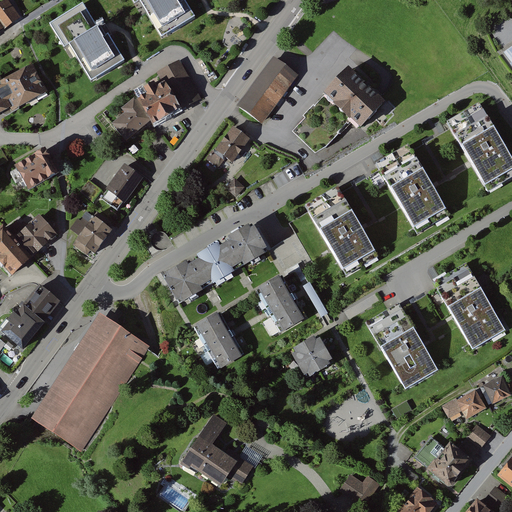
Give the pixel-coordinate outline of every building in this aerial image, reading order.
[(7,0),(6,0),(0,4),(0,29),(19,17),(7,0)] [(139,0),(141,2),(144,0),(167,36),(195,18),(183,0),(139,0)] [(88,6),(55,25),(73,56),(79,53),(98,86),(134,65),(112,28),(104,33),(88,6)] [(304,75),(278,57),(242,106),(267,125),(304,75)] [(156,95),(147,100),(162,125),(205,100),(183,61),(163,73),(170,85),(167,87),(164,82),(152,88),(156,95)] [(349,65),(324,93),(326,98),(360,126),(385,99),(349,65)] [(2,77),(0,77),(0,114),(2,118),(48,93),(33,66),(4,82),(2,77)] [(351,123),(326,98),(292,133),(314,155),(327,148),(351,123)] [(133,114),(120,125),(133,142),(158,122),(141,101),(130,110),(133,114)] [(511,180),(511,162),(479,105),(447,123),(488,194),(511,180)] [(249,140),(234,128),(214,153),(209,149),(201,160),(214,169),(223,157),(232,164),(249,140)] [(450,216),(409,145),(377,164),(418,235),(450,216)] [(0,165),(10,161),(3,148),(0,149),(0,165)] [(43,151),(13,169),(27,192),(57,174),(43,151)] [(130,171),(126,168),(109,191),(103,200),(117,210),(143,176),(132,168),(130,171)] [(246,188),(236,179),(227,190),(237,198),(246,188)] [(377,258),(336,187),(304,205),(345,277),(377,258)] [(107,228),(110,224),(98,214),(95,218),(87,213),(83,218),(91,224),(89,226),(79,218),(69,231),(80,238),(74,246),(87,255),(90,251),(94,254),(111,232),(107,228)] [(55,235),(39,218),(14,241),(30,258),(55,235)] [(187,261),(166,272),(180,300),(203,288),(202,286),(265,252),(271,262),(285,254),(292,267),(307,259),(295,236),(267,252),(254,229),(251,230),(249,226),(230,236),(233,241),(190,264),(187,261)] [(0,261),(12,274),(30,258),(14,241),(3,229),(0,231),(0,261)] [(173,241),(166,230),(151,239),(159,250),(173,241)] [(504,330),(466,265),(434,284),(472,349),(504,330)] [(279,277),(260,288),(284,330),(303,319),(279,277)] [(319,312),(322,311),(324,316),(327,314),(313,284),(307,287),(319,312)] [(11,324),(3,334),(23,350),(44,324),(42,323),(59,302),(41,287),(25,306),(23,304),(20,307),(23,309),(16,317),(14,315),(8,322),(11,324)] [(438,369),(399,304),(367,324),(406,389),(438,369)] [(217,314),(198,325),(221,366),(240,355),(217,314)] [(272,335),(281,330),(274,317),(265,322),(272,335)] [(146,350),(105,323),(69,378),(65,375),(37,419),(81,448),(146,350)] [(293,354),(305,373),(309,370),(311,374),(329,364),(327,361),(331,358),(319,339),(316,341),(314,338),(296,349),(298,352),(293,354)] [(502,378),(481,389),(489,405),(492,404),(493,404),(510,396),(502,378)] [(456,399),(443,407),(449,418),(462,411),(467,419),(485,409),(475,392),(458,402),(456,399)] [(225,425),(214,417),(193,448),(195,449),(188,460),(186,458),(185,459),(200,469),(199,470),(221,485),(231,469),(244,478),(241,483),(242,483),(252,468),(229,453),(229,452),(228,451),(225,456),(210,446),(225,425)] [(478,427),(468,439),(479,448),(489,436),(478,427)] [(457,451),(450,445),(446,450),(431,438),(415,458),(450,486),(470,461),(475,453),(479,448),(468,439),(468,438),(457,451)] [(511,459),(499,476),(511,486),(511,459)] [(351,476),(340,491),(363,507),(378,485),(368,478),(363,485),(351,476)] [(495,489),(490,494),(501,503),(506,497),(495,489)] [(428,511),(435,504),(418,490),(411,498),(412,499),(406,506),(405,505),(399,511),(428,511)] [(490,494),(486,500),(496,509),(501,503),(490,494)] [(489,511),(477,502),(469,511),(489,511)]
